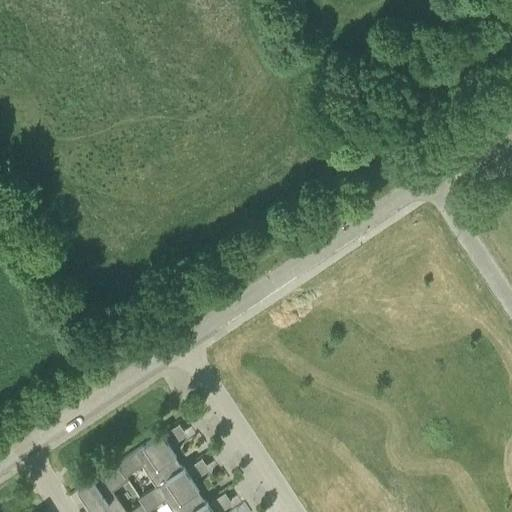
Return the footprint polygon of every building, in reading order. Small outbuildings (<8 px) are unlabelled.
[(142,462),(156,483),(183,466),(175,453),(176,452),(162,430),(117,460),(125,473),(142,462)] [(128,477),(125,473),(117,460),(78,486),(95,511),(96,510),(97,511),(125,511),(128,511),(112,488),(128,477)] [(139,494),(143,500),(148,508),(165,497),(175,511),(187,511),(206,500),(197,487),(199,486),(184,465),(183,466),(156,483),(139,494)] [(216,511),(207,499),(206,500),(187,511),(216,511)] [(151,511),(148,508),(143,500),(128,511),(125,511),(151,511)]
